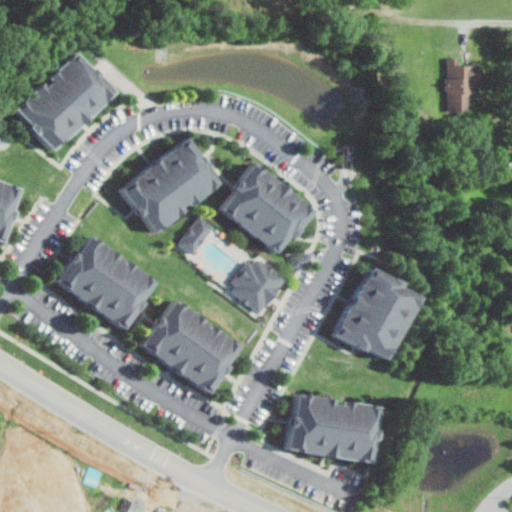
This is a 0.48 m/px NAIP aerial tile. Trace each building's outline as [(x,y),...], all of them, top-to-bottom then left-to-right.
[(116,88),(74,47),(15,107),(57,148),(116,88)] [(451,110),(474,110),(474,93),(484,92),(483,63),(462,64),(462,57),(450,57),(451,110)] [(222,174),(186,130),(119,184),(155,229),(222,174)] [(259,160),(238,186),(241,188),(226,206),(282,250),(297,232),(300,234),(320,208),(294,188),(295,187),(286,179),(285,181),(259,160)] [(0,178),(0,239),(5,241),(25,187),(0,178)] [(211,225),(197,214),(175,242),(190,253),(211,225)] [(127,326),(160,281),(92,232),(60,278),(127,326)] [(266,312),(290,278),(256,254),(232,289),(266,312)] [(381,356),(419,291),(368,261),(330,327),(381,356)] [(137,338),(203,391),(238,346),(172,294),(137,338)] [(377,400),(290,389),(283,446),(370,456),(377,400)]
